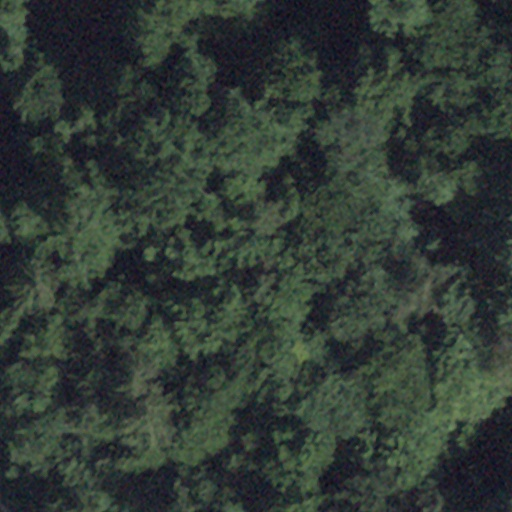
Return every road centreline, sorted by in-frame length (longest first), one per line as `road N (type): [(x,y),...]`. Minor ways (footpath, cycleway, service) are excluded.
road 1 (track): [(400,183),(201,0)]
road 2 (track): [(511,301),(400,183)]
